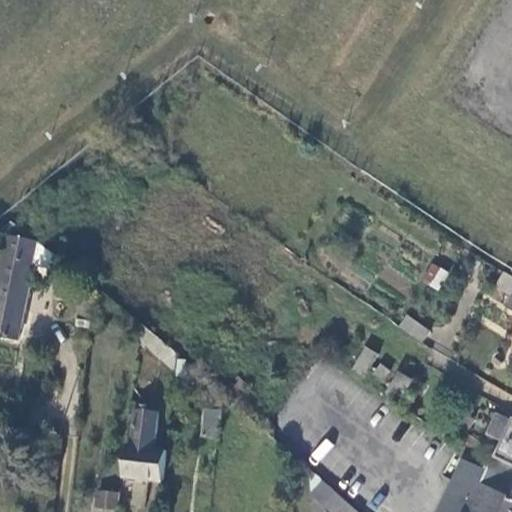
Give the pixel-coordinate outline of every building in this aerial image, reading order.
[(40,243),(13,223),(0,281),(0,336),(20,341),(40,243)] [(437,290),(448,273),(432,263),(422,281),(437,290)] [(91,332),(96,294),(83,291),(78,330),(91,332)] [(405,316),(398,327),(422,341),(429,329),(405,316)] [(176,371),(178,357),(141,326),(140,340),(176,371)] [(379,357),(366,349),(352,371),(364,379),(379,357)] [(400,374),(389,396),(402,404),(414,382),(400,374)] [(222,411),(223,396),(213,388),(211,410),(222,411)] [(276,442),(223,396),(222,411),(268,450),(276,442)] [(149,406),(132,404),(131,413),(134,413),(133,419),(136,420),(133,449),(126,448),(123,477),(164,482),(167,455),(157,453),(159,418),(147,415),(149,406)] [(219,439),(222,411),(211,410),(208,410),(204,438),(219,439)] [(474,422),(462,416),(454,430),(468,436),(474,422)] [(504,445),(511,429),(511,421),(500,416),(490,438),(504,445)] [(511,429),(504,445),(497,461),(511,467),(511,429)] [(511,511),(511,501),(511,498),(511,467),(497,461),(496,460),(483,489),(472,511),(511,511)] [(331,511),(357,511),(310,471),(312,495),(331,511)] [(441,511),(472,511),(483,489),(457,478),(441,511)] [(118,511),(121,496),(100,492),(97,511),(118,511)]
